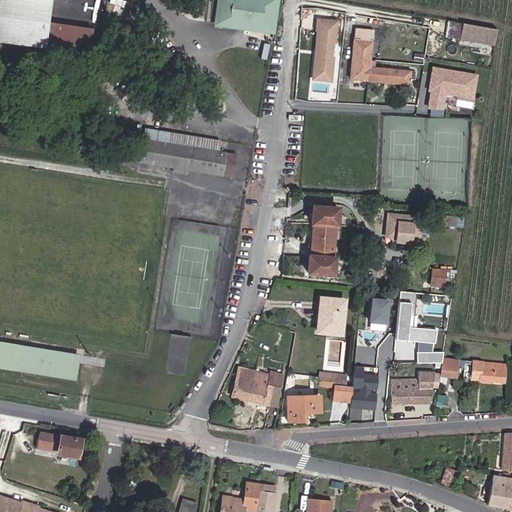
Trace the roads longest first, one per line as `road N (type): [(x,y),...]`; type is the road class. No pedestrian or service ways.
road 1 (residential): [(291,0),(265,245),(190,440)]
road 2 (unclassified): [(511,422),(311,435),(290,457)]
road 3 (tertiary): [(290,457),(397,480),(479,511)]
